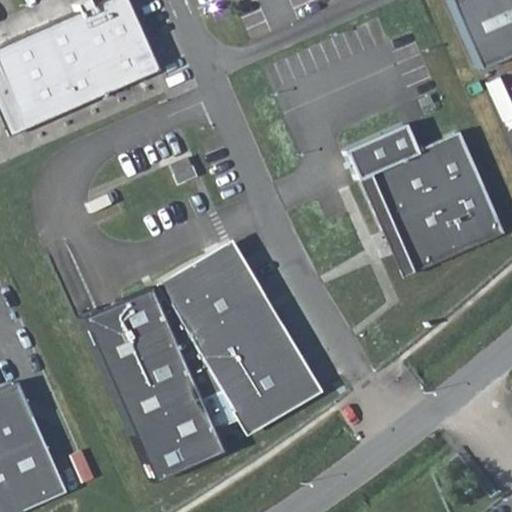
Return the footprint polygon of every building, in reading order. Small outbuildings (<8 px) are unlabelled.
[(0,104),(12,132),(144,74),(113,0),(78,0),(75,1),(74,0),(60,0),(59,1),(62,7),(0,34),(0,104)] [(511,0),(443,0),(474,70),(506,56),(511,68),(511,82),(506,88),(511,94),(511,0)] [(358,170),(391,245),(396,243),(407,269),(496,229),(451,128),(409,147),(397,119),(337,146),(350,173),(358,170)] [(183,156),(166,164),(171,174),(187,166),(183,156)] [(75,316),(147,481),(216,451),(206,428),(232,417),(246,441),(310,403),(217,249),(153,287),(159,295),(149,300),(143,286),(75,316)] [(11,383),(0,388),(0,511),(14,511),(59,493),(11,383)]
